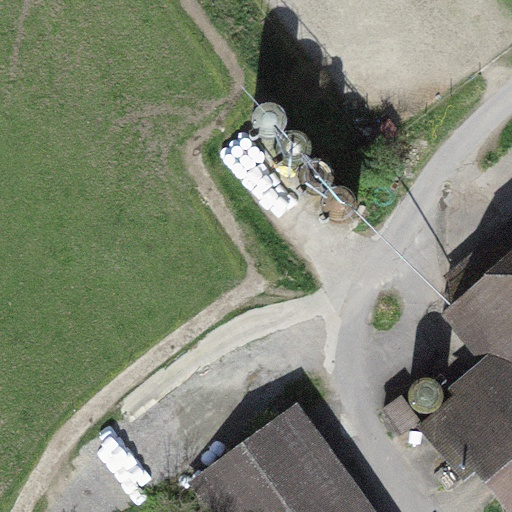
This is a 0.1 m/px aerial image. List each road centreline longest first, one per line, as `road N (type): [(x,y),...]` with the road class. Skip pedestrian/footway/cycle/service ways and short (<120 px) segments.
road 1 (track): [(27,511),(81,428),(261,292),(202,191),(207,159),(250,105),(180,0)]
road 2 (unclassified): [(511,96),(426,188),(358,299),(350,369),(355,408),(406,511)]
